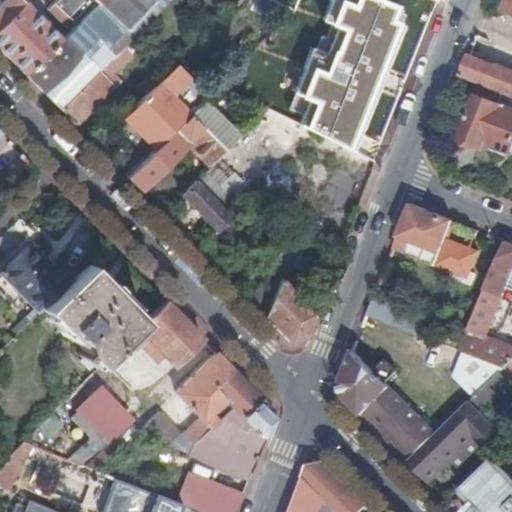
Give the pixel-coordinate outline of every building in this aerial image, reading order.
[(25,74),(61,39),(22,0),(3,0),(0,3),(0,48),(2,51),(25,74)] [(100,0),(56,0),(55,2),(76,24),(98,3),(100,0)] [(170,0),(100,0),(98,3),(132,39),(170,0)] [(394,5),(381,0),(351,0),(350,4),(339,0),(337,0),(328,25),(338,29),(321,71),(309,66),(297,96),(312,102),(302,128),(352,148),(401,25),(388,20),(394,5)] [(80,29),(76,24),(61,39),(25,74),(42,91),(77,56),(66,44),(80,29)] [(90,63),(98,72),(112,59),(119,52),(111,43),(90,63)] [(499,60),(474,50),(472,55),(497,66),(498,62),(499,60)] [(497,66),(472,55),(464,76),(501,90),(511,94),(511,67),(498,62),(497,66)] [(98,72),(61,110),(75,125),(114,86),(108,80),(120,68),(112,59),(98,72)] [(190,79),(177,66),(125,117),(156,149),(190,116),(171,98),(190,79)] [(208,97),(190,79),(171,98),(190,116),(191,114),(208,97)] [(511,94),(501,90),(496,102),(479,96),(462,138),(485,147),(488,141),(511,151),(511,94)] [(190,116),(156,149),(128,177),(141,190),(187,143),(210,166),(240,137),(211,108),(198,121),(191,114),(190,116)] [(177,196),(213,228),(230,209),(195,177),(177,196)] [(448,239),(456,222),(412,205),(396,247),(407,252),(407,255),(437,267),(438,265),(466,278),(465,282),(472,285),(476,275),(473,273),(481,253),(448,239)] [(110,243),(94,226),(51,268),(28,246),(2,272),(40,313),(44,309),(90,264),(110,243)] [(231,240),(220,229),(199,249),(211,260),(231,240)] [(511,278),(511,244),(508,243),(461,351),(465,353),(505,368),(511,361),(511,342),(494,336),(492,342),(485,339),(488,333),(511,278)] [(90,264),(44,309),(99,366),(116,350),(133,333),(138,329),(146,321),(90,264)] [(307,337),(317,313),(282,279),(266,317),(290,341),(307,337)] [(189,324),(166,300),(146,321),(138,329),(174,366),(202,338),(189,324)] [(426,323),(374,303),(369,315),(421,336),(426,323)] [(494,336),(488,333),(485,339),(492,342),(494,336)] [(376,373),(355,351),(343,382),(345,398),(410,463),(437,436),(387,383),(397,372),(387,362),(376,373)] [(245,381),(218,353),(177,394),(202,420),(211,429),(194,446),(194,447),(208,454),(204,463),(233,477),(249,481),(275,416),(274,411),(245,381)] [(505,368),(465,353),(455,376),(475,398),(501,373),(505,368)] [(511,384),(501,373),(475,398),(437,436),(410,463),(431,484),(478,438),(484,444),(498,430),(483,414),(511,386),(511,384)] [(96,472),(139,430),(99,390),(78,411),(98,432),(68,461),(96,472)] [(50,437),(59,419),(47,412),(37,431),(50,437)] [(160,412),(147,425),(167,446),(181,433),(160,412)] [(211,429),(202,420),(185,436),(194,446),(211,429)] [(10,454),(0,464),(0,487),(8,492),(31,446),(23,442),(10,454)] [(188,455),(204,463),(208,454),(194,447),(188,455)] [(342,511),(362,511),(370,504),(327,461),(311,464),(291,511),(322,511),(328,498),(342,511)] [(511,511),(511,480),(504,473),(475,501),(485,511),(511,511)] [(195,511),(237,511),(243,497),(191,478),(179,505),(195,511)] [(195,511),(179,505),(157,497),(151,511),(195,511)] [(35,511),(39,504),(30,500),(25,511),(35,511)]
